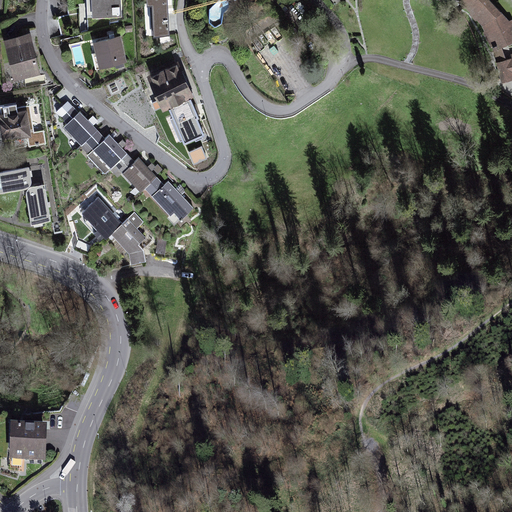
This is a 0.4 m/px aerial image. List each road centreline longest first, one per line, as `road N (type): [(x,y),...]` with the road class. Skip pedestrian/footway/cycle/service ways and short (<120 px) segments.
road 1 (residential): [(197,65),(224,160),(213,180),(192,183),(60,80),(48,47),(46,0)]
road 2 (residential): [(79,481),(86,433),(117,366),(115,313),(74,269),(0,242)]
road 3 (track): [(511,302),(380,385),(364,406),(361,428),(379,476),(379,511)]
road 4 (residential): [(349,61),(281,110),(246,89),(230,62),(218,56),(197,65)]
road 5 (track): [(367,57),(478,86),(511,105)]
